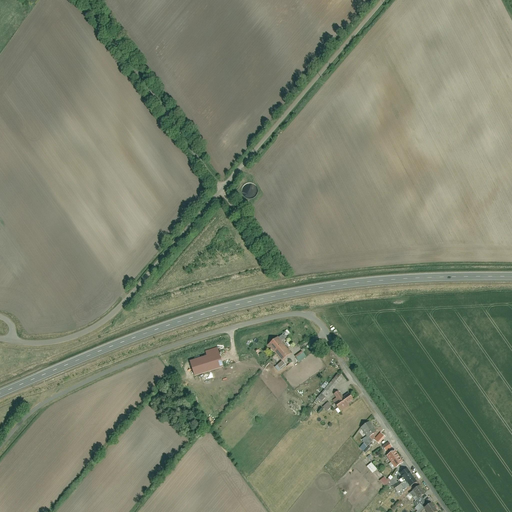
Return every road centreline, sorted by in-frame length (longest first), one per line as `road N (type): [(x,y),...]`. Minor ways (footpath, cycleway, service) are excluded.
road 1 (primary): [(0,393),(179,321),(279,293),(511,276)]
road 2 (unclassified): [(0,446),(40,401),(67,387),(221,329),(281,316),(314,319)]
road 3 (unclassified): [(12,341),(52,342),(107,320),(221,190)]
road 4 (unclassified): [(221,190),(383,0)]
road 5 (residential): [(449,511),(314,319)]
road 6 (residential): [(221,190),(85,0)]
